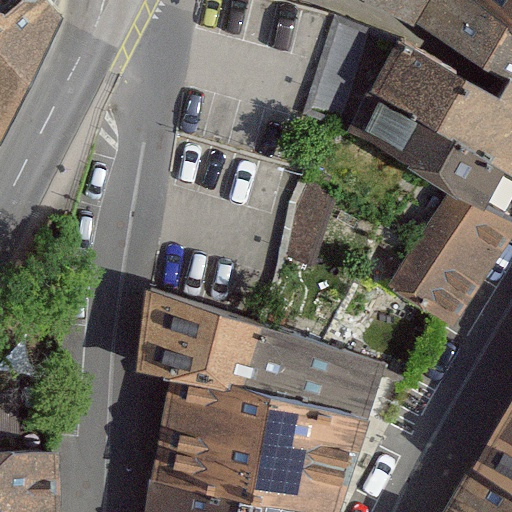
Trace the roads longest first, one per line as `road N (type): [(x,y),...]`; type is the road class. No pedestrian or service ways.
road 1 (residential): [(132,0),(153,29),(157,69),(120,283),(105,511)]
road 2 (residential): [(393,511),(511,302)]
road 3 (secondary): [(103,0),(0,213)]
